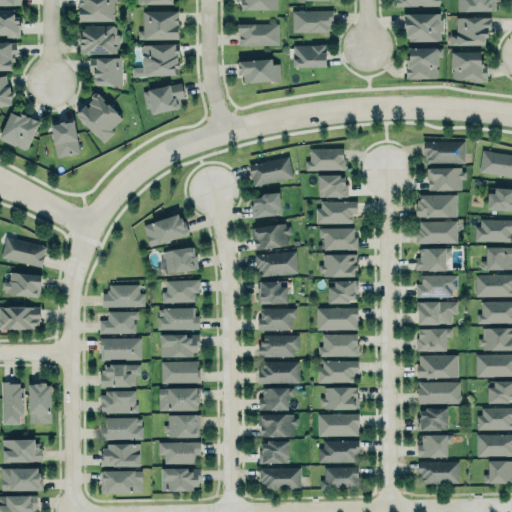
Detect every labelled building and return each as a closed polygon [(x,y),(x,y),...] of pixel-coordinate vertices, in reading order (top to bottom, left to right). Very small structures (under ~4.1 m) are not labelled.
[(114,19),(113,0),(77,0),(78,20),(114,19)] [(241,0),(240,4),(241,8),(276,8),(276,0),(241,0)] [(456,9),(456,0),(495,0),(495,9),(456,9)] [(0,8),(13,8),(14,14),(18,14),(18,20),(20,20),(20,27),(19,27),(19,36),(5,36),(5,33),(0,33),(0,8)] [(328,30),(292,31),(291,9),(332,8),(332,21),(328,21),(328,30)] [(178,9),(178,37),(137,38),(137,29),(142,29),(142,10),(178,9)] [(403,12),(404,27),(406,27),(406,37),(408,37),(408,40),(438,39),(440,37),(440,31),(442,30),(442,18),(440,18),(440,11),(423,11),(403,12)] [(485,44),(485,29),(491,29),(490,16),(455,17),(455,34),(449,34),(449,44),(485,44)] [(237,22),(279,21),(279,44),(238,45),(237,22)] [(80,53),(117,52),(116,24),(80,25),(80,53)] [(291,42),(324,41),(325,63),(291,64),(291,42)] [(140,44),(142,75),(178,74),(176,42),(140,44)] [(406,76),(435,76),(438,73),(438,56),(443,56),(443,45),(409,45),(409,54),(406,54),(406,76)] [(483,50),(450,51),(451,80),(483,79),(483,50)] [(121,56),(88,57),(88,72),(93,72),(93,84),(121,84),(121,56)] [(242,81),(279,81),(279,63),(271,63),(271,59),(238,59),(238,74),(242,74),(242,81)] [(0,104),(11,102),(9,97),(11,97),(9,84),(7,85),(5,74),(0,74),(0,104)] [(142,90),(147,89),(147,87),(169,83),(169,84),(180,81),(182,88),(184,96),(179,97),(181,106),(150,113),(148,107),(145,107),(142,90)] [(97,91),(93,91),(90,94),(90,97),(84,103),(80,107),(75,112),(103,141),(114,131),(110,128),(121,117),(97,91)] [(39,119),(26,147),(23,148),(0,137),(0,131),(10,110),(18,113),(19,111),(29,115),(39,119)] [(79,152),(73,120),(49,124),(55,157),(79,152)] [(423,140),(464,139),(464,161),(427,162),(427,156),(425,156),(425,152),(423,153),(423,140)] [(309,147),(343,146),(344,168),(338,169),(336,168),(315,168),(314,169),(304,169),(303,160),(309,160),(309,147)] [(511,175),(511,153),(480,150),(478,172),(511,175)] [(246,162),(287,153),(292,176),(251,184),(246,162)] [(426,167),(430,167),(430,166),(461,165),(461,169),(465,169),(465,178),(460,178),(461,188),(428,188),(427,177),(426,177),(426,167)] [(346,195),(346,174),(316,175),(317,196),(346,195)] [(495,186),(511,186),(511,209),(486,207),(487,190),(494,191),(495,186)] [(246,195),(249,215),(277,211),(276,205),(280,205),(278,188),(261,190),(262,193),(246,195)] [(413,215),(455,214),(455,192),(418,192),(418,199),(416,199),(416,202),(413,202),(413,215)] [(317,222),(351,222),(351,213),(356,213),(356,200),(316,200),(317,222)] [(140,222),(180,208),(188,231),(148,245),(140,222)] [(477,217),(511,217),(511,230),(508,230),(508,241),(471,241),(471,223),(477,223),(477,217)] [(414,242),(456,241),(456,219),(419,219),(419,225),(417,225),(417,228),(414,228),(414,242)] [(290,244),(287,222),(250,227),(253,249),(290,244)] [(318,226),(353,226),(353,235),(357,235),(357,248),(323,248),(322,235),(318,235),(318,226)] [(6,235),(46,245),(41,265),(1,255),(6,235)] [(162,249),(194,245),(197,268),(164,274),(163,270),(162,249)] [(415,256),(419,256),(419,246),(451,246),(451,256),(445,256),(445,270),(428,270),(427,269),(415,269),(415,256)] [(511,246),(485,246),(485,259),(480,259),(480,268),(511,268),(511,246)] [(254,252),(255,275),(296,274),(295,251),(254,252)] [(322,252),(355,252),(355,262),(357,262),(357,268),(354,268),(354,274),(322,275),(322,271),(318,271),(318,264),(322,263),(322,252)] [(10,270),(41,273),(39,295),(7,292),(7,288),(1,287),(2,280),(7,281),(7,279),(9,279),(10,270)] [(474,272),(511,271),(511,295),(474,296),(474,272)] [(420,274),(420,283),(415,283),(415,296),(454,295),(454,274),(420,274)] [(164,278),(197,277),(197,291),(192,291),(192,300),(159,301),(159,290),(164,290),(164,278)] [(256,280),(280,279),(280,285),(286,285),(287,301),(257,302),(256,280)] [(356,281),(327,281),(327,301),(356,302),(356,281)] [(101,292),(106,291),(106,289),(109,288),(109,283),(138,283),(138,292),(144,292),(144,305),(101,305),(101,292)] [(456,301),(416,300),(416,323),(451,324),(451,313),(455,313),(456,301)] [(511,321),(511,300),(480,301),(480,313),(476,313),(476,322),(511,321)] [(0,305),(39,305),(40,319),(39,319),(39,324),(35,324),(35,327),(0,327),(0,305)] [(357,305),(356,327),(316,328),(315,306),(357,305)] [(260,306),(295,306),(295,316),(292,316),(291,328),(257,328),(257,316),(260,316),(260,306)] [(157,329),(198,328),(198,314),(193,314),(193,307),(156,307),(157,329)] [(107,310),(137,310),(137,318),(133,318),(133,321),(135,321),(135,331),(99,331),(99,319),(107,319),(107,310)] [(511,326),(481,326),(482,336),(477,337),(477,344),(482,344),(482,348),(511,348),(511,326)] [(446,349),(445,337),(451,336),(451,327),(416,328),(416,350),(446,349)] [(158,330),(186,330),(186,334),(198,334),(198,350),(191,350),(191,353),(158,354),(158,330)] [(262,333),(298,333),(298,348),(293,348),(293,355),(257,355),(257,349),(257,343),(260,343),(260,339),(262,339),(262,333)] [(357,355),(357,333),(321,333),(321,345),(317,345),(317,355),(357,355)] [(98,335),(141,335),(141,359),(124,359),(124,358),(110,358),(110,359),(98,360),(98,335)] [(456,377),(456,354),(417,353),(416,376),(456,377)] [(511,353),(475,353),(475,375),(491,375),(511,375),(511,353)] [(358,373),(357,359),(317,360),(318,382),(351,381),(351,373),(358,373)] [(198,360),(160,360),(160,382),(198,381),(198,360)] [(261,360),(298,360),(298,382),(257,382),(257,369),(259,369),(259,365),(262,365),(261,360)] [(140,374),(139,363),(100,364),(100,386),(134,385),(134,374),(140,374)] [(488,401),(511,401),(511,379),(488,380),(488,401)] [(1,380),(1,423),(19,422),(19,414),(23,413),(23,386),(19,386),(19,381),(11,381),(11,380),(1,380)] [(417,403),(460,402),(459,380),(416,381),(417,403)] [(27,383),(28,422),(50,422),(50,382),(27,383)] [(256,407),(286,406),(286,384),(260,384),(261,395),(256,395),(256,407)] [(331,385),(349,385),(349,386),(356,385),(357,396),(358,396),(358,407),(355,407),(355,408),(331,408),(331,407),(324,408),(324,404),(319,404),(319,396),(323,396),(323,386),(331,386),(331,385)] [(198,386),(157,387),(158,410),(198,409),(198,386)] [(100,412),(136,412),(135,390),(99,390),(100,412)] [(418,409),(424,408),(424,405),(447,405),(448,429),(415,430),(415,415),(419,415),(418,409)] [(477,429),(511,428),(511,420),(511,419),(511,406),(477,407),(477,429)] [(256,410),(292,411),(292,415),(295,415),(295,424),(291,423),(291,434),(259,432),(259,424),(256,423),(256,410)] [(164,412),(165,424),(160,424),(161,430),(166,430),(166,435),(198,435),(198,411),(164,412)] [(358,412),(317,413),(317,435),(357,434),(357,425),(358,425),(358,412)] [(141,438),(141,416),(105,417),(105,424),(99,424),(99,438),(141,438)] [(511,432),(476,433),(476,455),(511,455),(511,432)] [(420,433),(451,433),(452,442),(446,442),(446,456),(416,456),(416,443),(420,443),(420,433)] [(2,438),(2,460),(41,460),(41,446),(40,446),(40,441),(34,441),(34,438),(2,438)] [(258,448),(260,448),(260,442),(267,442),(267,439),(288,439),(288,461),(262,461),(262,462),(257,462),(258,448)] [(318,461),(357,462),(357,439),(318,439),(318,461)] [(198,462),(198,440),(157,441),(157,454),(163,454),(163,463),(198,462)] [(139,465),(138,443),(100,444),(100,465),(139,465)] [(511,481),(511,459),(485,459),(485,481),(511,481)] [(417,461),(417,483),(458,482),(458,460),(417,461)] [(42,469),(41,478),(42,486),(1,486),(0,464),(37,464),(37,469),(42,469)] [(159,464),(159,486),(192,486),(192,482),(196,482),(196,477),(198,477),(198,464),(159,464)] [(300,488),(300,466),(258,466),(258,479),(260,479),(260,482),(263,482),(263,488),(300,488)] [(358,488),(358,466),(323,466),(323,479),(319,479),(319,488),(358,488)] [(141,469),(100,470),(100,492),(141,492),(141,469)] [(32,511),(0,511),(0,494),(37,494),(37,507),(32,507),(32,511)]
